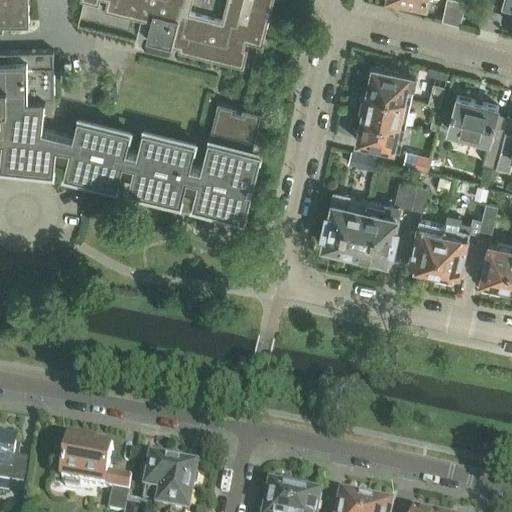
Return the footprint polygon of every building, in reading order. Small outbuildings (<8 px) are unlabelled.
[(0,0),(0,31),(4,31),(4,27),(11,26),(11,27),(30,27),(29,0),(0,0)] [(81,0),(99,4),(99,0),(107,0),(105,10),(144,20),(144,19),(151,21),(147,40),(172,47),(174,39),(181,40),(178,51),(243,67),(248,49),(244,48),(246,41),(262,45),(273,0),(81,0)] [(447,0),(443,20),(460,24),(466,1),(460,0),(447,0)] [(511,0),(508,0),(509,0),(505,13),(503,19),(511,21),(511,0)] [(55,171),(56,162),(67,164),(65,173),(117,186),(120,178),(131,180),(129,189),(182,202),(184,193),(195,196),(193,205),(246,218),(252,191),(248,189),(249,183),(254,184),(260,160),(262,151),(253,149),(262,112),(244,108),(242,113),(236,111),(237,106),(218,101),(201,168),(190,166),(196,141),(144,128),(138,152),(127,150),(131,130),(79,117),(78,121),(74,136),(42,129),(45,105),(46,98),(55,98),(54,50),(9,51),(9,60),(0,59),(0,139),(3,140),(2,156),(0,165),(55,171)] [(367,91),(411,100),(416,74),(400,71),(400,69),(385,66),(384,67),(373,65),(371,76),(368,79),(367,85),(368,88),(367,91)] [(429,103),(440,106),(447,79),(436,76),(429,103)] [(362,116),(406,125),(411,100),(367,91),(367,92),(364,91),(359,113),(363,113),(362,116)] [(500,153),(510,116),(497,113),(499,107),(457,96),(449,129),(491,140),(485,163),(496,166),(500,153)] [(431,128),(437,130),(440,116),(434,115),(431,128)] [(406,125),(362,116),(362,117),(360,120),(358,126),(359,129),(357,140),(369,143),(368,145),(383,148),(383,146),(400,150),(406,125)] [(511,116),(510,116),(496,166),(510,169),(511,162),(511,116)] [(350,164),(372,169),(375,156),(353,151),(350,164)] [(404,164),(427,169),(430,157),(404,151),(401,163),(404,163),(404,164)] [(398,205),(412,208),(417,185),(403,182),(398,205)] [(417,185),(412,208),(423,211),(429,188),(417,185)] [(357,250),(368,201),(337,194),(332,214),(329,213),(325,231),(328,232),(325,244),(328,249),(334,250),(339,247),(339,246),(357,250)] [(368,201),(357,250),(374,254),(373,255),(377,260),(382,262),(388,258),(390,246),(393,246),(397,228),(394,228),(399,208),(368,201)] [(487,204),(483,222),(480,234),(491,236),(498,207),(487,204)] [(434,270),(445,225),(420,219),(410,265),(421,267),(423,270),(429,272),(433,270),(434,270)] [(471,232),(480,234),(483,222),(474,220),(471,232)] [(445,225),(434,270),(437,271),(439,274),(446,275),(449,274),(460,276),(472,224),(462,222),(461,229),(445,225)] [(505,286),(511,254),(511,246),(489,241),(487,254),(485,253),(482,267),(483,268),(480,281),(491,283),(493,286),(500,288),(503,286),(505,286)] [(0,481),(26,486),(31,459),(14,457),(17,439),(0,436),(0,481)] [(110,511),(126,511),(128,500),(131,481),(107,477),(109,467),(112,455),(113,455),(114,453),(92,450),(67,445),(66,446),(68,447),(65,470),(63,470),(62,476),(63,476),(62,483),(66,484),(65,489),(80,492),(81,487),(114,493),(110,511)] [(128,500),(126,511),(147,511),(148,507),(159,509),(158,511),(189,511),(194,491),(197,490),(199,482),(196,479),(197,472),(168,467),(166,463),(158,462),(156,464),(152,464),(146,493),(145,493),(143,503),(128,500)] [(293,511),(298,490),(280,486),(279,490),(271,489),(265,511),(293,511)] [(318,511),(321,499),(313,497),(313,493),(298,490),(293,511),(318,511)] [(366,511),(368,504),(341,499),(338,511),(366,511)]
